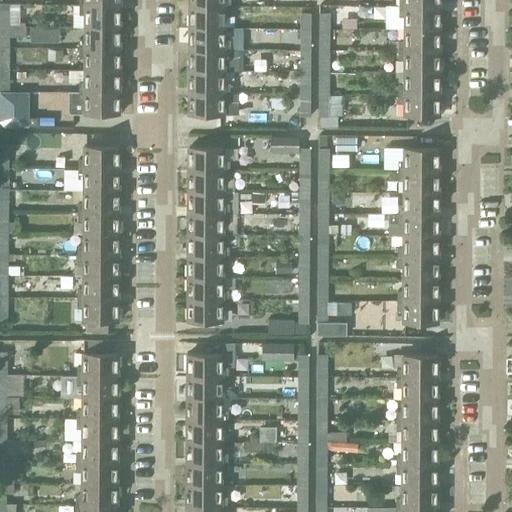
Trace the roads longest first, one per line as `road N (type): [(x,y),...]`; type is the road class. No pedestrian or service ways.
road 1 (residential): [(491,511),(489,339),(463,310),(462,148),(492,120),(490,0)]
road 2 (residential): [(163,511),(167,75),(144,47),(144,0)]
